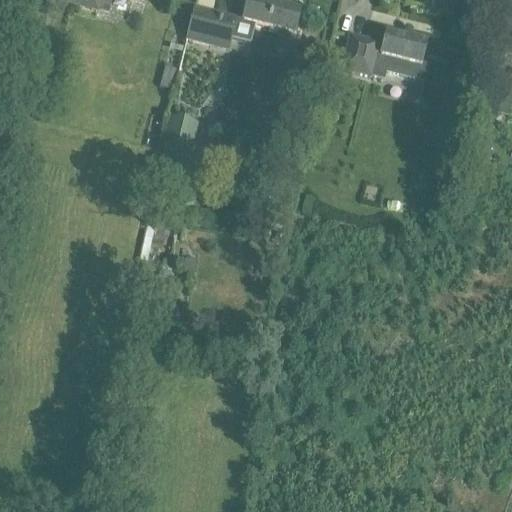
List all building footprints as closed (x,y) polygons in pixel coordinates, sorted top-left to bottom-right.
[(79,0),(78,4),(92,7),(90,13),(108,17),(111,0),(142,0),(145,0),(144,0),(79,0)] [(194,8),(186,43),(228,54),(232,41),(250,45),(254,28),(276,33),(272,50),(290,54),(294,38),(300,15),(247,2),(243,20),(194,8)] [(58,26),(31,19),(23,51),(50,58),(58,26)] [(174,33),(174,48),(186,48),(185,32),(174,33)] [(350,37),(341,73),(371,80),(372,77),(385,81),(387,73),(422,82),(426,65),(421,64),(426,46),(385,36),(383,45),(350,37)] [(173,88),(183,54),(170,51),(161,85),(173,88)] [(310,59),(306,79),(319,82),(324,63),(310,59)] [(444,106),(436,138),(455,143),(463,111),(444,106)] [(170,117),(160,159),(187,166),(197,124),(170,117)] [(229,133),(225,150),(239,153),(243,136),(229,133)] [(185,260),(183,276),(194,277),(196,262),(185,260)] [(188,317),(187,328),(197,328),(198,317),(188,317)]
